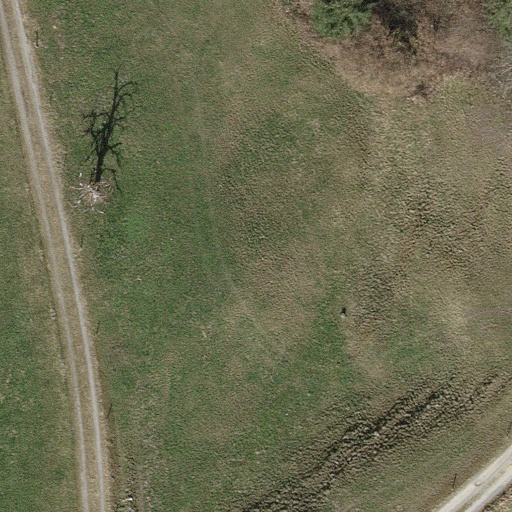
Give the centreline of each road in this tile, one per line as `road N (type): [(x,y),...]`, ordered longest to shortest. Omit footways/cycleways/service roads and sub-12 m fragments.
road 1 (track): [(89,511),(93,434),(11,0)]
road 2 (track): [(511,424),(489,455),(419,511)]
